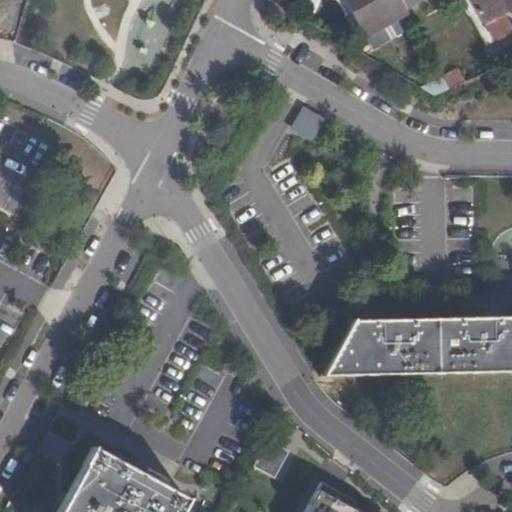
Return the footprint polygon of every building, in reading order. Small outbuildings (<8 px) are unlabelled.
[(406,9),(401,0),(345,0),(367,36),(408,12),(406,9)] [(401,0),(406,9),(421,0),(401,0)] [(511,0),(467,0),(460,4),(485,48),(511,32),(511,31),(502,14),(511,8),(511,0)] [(416,26),(408,12),(367,36),(375,49),(416,26)] [(446,76),(419,91),(433,99),(454,90),(446,76)] [(302,105),(289,130),(313,142),(326,118),(302,105)] [(511,317),(351,320),(321,376),(511,372),(511,317)] [(266,438),(251,465),(273,478),(288,450),(266,438)] [(178,511),(184,501),(91,450),(56,511),(178,511)] [(352,497),(319,479),(301,511),(362,511),(348,504),(352,497)]
